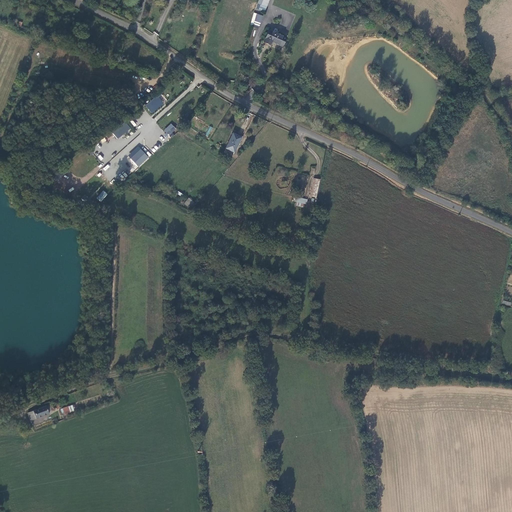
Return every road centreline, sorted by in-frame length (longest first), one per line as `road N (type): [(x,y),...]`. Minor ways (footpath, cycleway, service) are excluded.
road 1 (unclassified): [(511,231),(230,91),(76,0)]
road 2 (track): [(511,379),(266,332),(110,376)]
